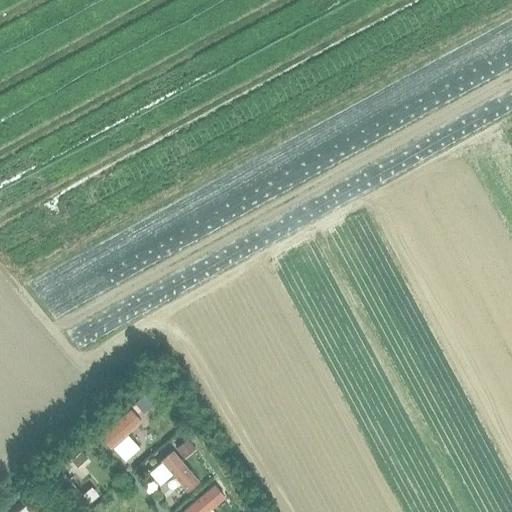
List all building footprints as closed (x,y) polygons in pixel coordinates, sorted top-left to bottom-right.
[(364,202),(343,213),(349,225),(370,214),(364,202)] [(144,395),(136,402),(144,411),(152,404),(144,395)] [(132,408),(101,436),(111,446),(141,418),(132,408)] [(188,439),(177,447),(183,455),(194,446),(188,439)] [(175,448),(163,459),(187,490),(199,479),(175,448)] [(81,451),(71,460),(78,467),(87,458),(81,451)] [(145,469),(154,479),(164,471),(156,461),(145,469)] [(165,472),(155,480),(171,498),(180,489),(165,472)] [(55,481),(81,510),(91,502),(65,473),(55,481)] [(179,511),(203,511),(215,502),(205,490),(179,511)]
